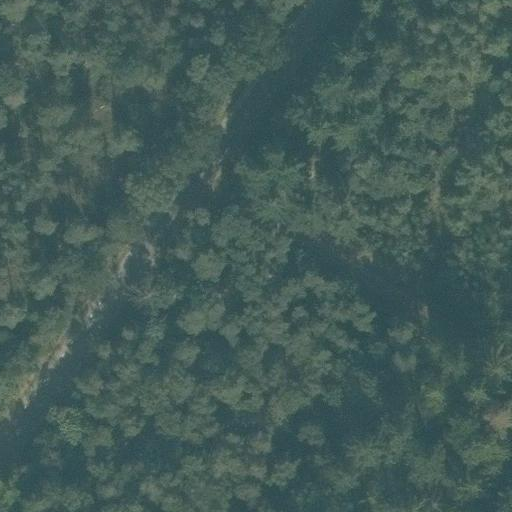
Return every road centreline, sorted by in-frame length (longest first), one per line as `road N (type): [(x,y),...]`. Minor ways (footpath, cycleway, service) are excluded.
road 1 (secondary): [(0,462),(337,0)]
road 2 (track): [(204,189),(511,363)]
road 3 (track): [(0,28),(260,52),(287,70)]
